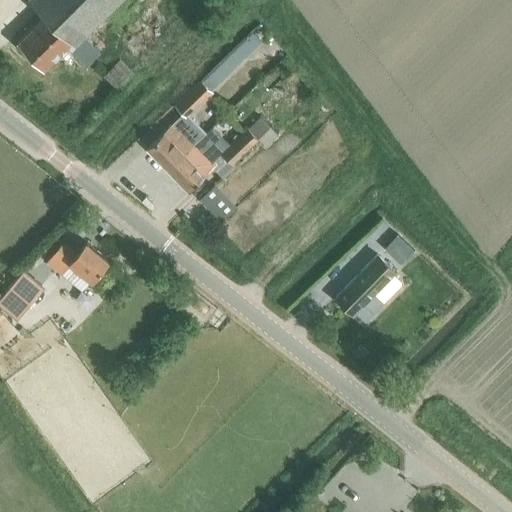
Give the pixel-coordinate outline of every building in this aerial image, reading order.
[(84,36),(120,0),(31,0),(46,14),(18,41),(20,43),(19,47),(25,52),(28,51),(44,67),(67,46),(86,66),(100,53),(84,36)] [(175,105),(185,115),(177,123),(175,120),(146,148),(167,169),(196,142),(205,133),(193,120),(187,115),(239,66),(242,63),(230,51),(175,105)] [(134,72),(121,58),(105,74),(118,88),(134,72)] [(196,142),(167,169),(188,191),(214,166),(222,176),(234,166),(232,164),(258,138),(265,146),(278,134),(260,116),(248,128),(247,127),(222,151),(205,133),(196,142)] [(212,186),(200,198),(222,220),(234,208),(212,186)] [(91,280),(108,259),(86,241),(77,253),(64,242),(47,262),(62,273),(70,263),(91,280)] [(377,254),(336,296),(353,312),(354,311),(363,320),(365,320),(401,284),(401,281),(393,272),(394,271),(377,254)] [(24,270),(0,298),(0,302),(16,316),(42,286),(24,270)]
